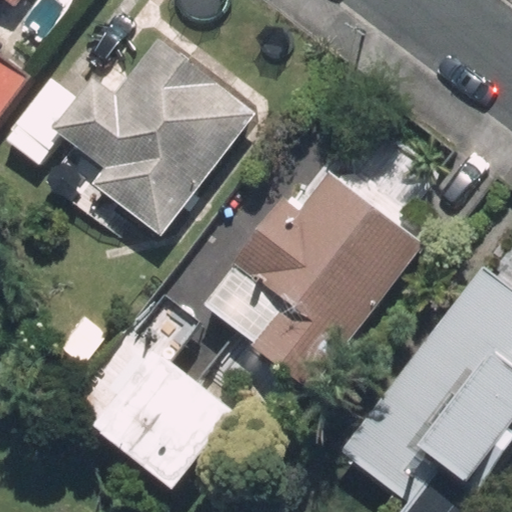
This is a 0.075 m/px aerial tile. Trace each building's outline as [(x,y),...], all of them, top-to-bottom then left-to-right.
[(1,0),(14,9),(21,0),(1,0)] [(162,240),(257,116),(160,41),(116,98),(92,82),(78,101),(53,81),(7,142),(42,168),(64,139),(105,171),(93,187),(162,240)] [(0,52),(0,118),(32,78),(0,52)] [(307,395),(421,247),(329,176),(299,214),(281,200),(231,266),(281,306),(247,349),(307,395)] [(511,295),(485,275),(373,420),(432,465),(407,496),(415,503),(408,511),(477,511),(511,467),(511,295)] [(172,496),(235,417),(173,367),(205,328),(171,301),(137,343),(126,335),(68,407),(95,428),(91,431),(172,496)] [(81,367),(107,333),(85,317),(59,349),(81,367)]
